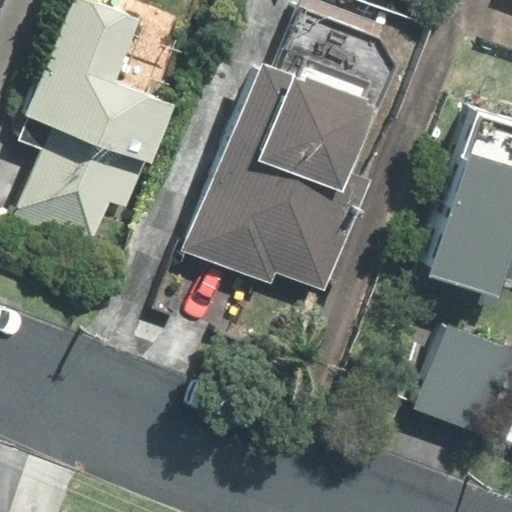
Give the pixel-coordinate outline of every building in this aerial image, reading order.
[(116,0),(49,0),(3,116),(35,129),(2,214),(101,253),(169,81),(96,52),(116,0)] [(379,0),(417,16),(423,0),(379,0)] [(242,49),(164,251),(296,302),(336,197),(320,191),(357,93),(242,49)] [(511,115),(441,95),(389,281),(472,304),(495,223),(511,227),(511,115)] [(511,351),(429,319),(395,407),(511,452),(511,351)]
